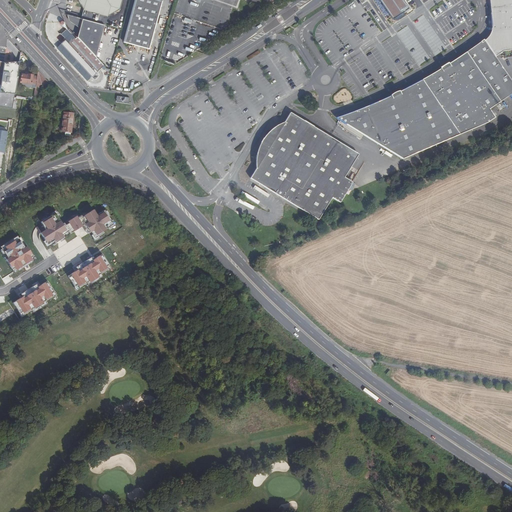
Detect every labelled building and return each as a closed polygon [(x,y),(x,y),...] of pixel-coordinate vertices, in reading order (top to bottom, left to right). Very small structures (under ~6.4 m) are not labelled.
[(80,19),(94,22),(103,25),(105,25),(108,16),(113,13),(120,9),(122,0),(77,0),(83,9),(80,19)] [(147,31),(153,32),(161,1),(158,0),(135,0),(124,42),(133,44),(146,37),(147,31)] [(511,0),(488,0),(491,26),(490,35),(484,40),(497,57),(503,53),(511,51),(511,0)] [(77,37),(95,56),(103,25),(94,22),(80,19),(77,18),(70,16),(71,22),(79,29),(77,37)] [(148,48),(153,32),(147,31),(146,37),(133,44),(148,48)] [(62,38),(68,44),(71,41),(73,39),(68,33),(65,35),(62,38)] [(103,65),(95,56),(77,37),(75,39),(74,38),(73,39),(71,41),(68,44),(69,45),(65,48),(82,67),(87,72),(91,76),(99,69),(103,65)] [(466,55),(500,102),(511,93),(511,78),(497,57),(484,40),(481,42),(482,43),(466,55)] [(421,81),(460,135),(485,124),(494,118),(489,109),(500,102),(466,55),(449,66),(440,71),(421,81)] [(87,72),(82,67),(76,72),(81,78),(87,72)] [(37,76),(36,85),(34,98),(38,98),(39,91),(38,91),(41,85),(46,90),(50,85),(38,72),(37,76)] [(36,85),(37,76),(27,75),(21,75),(20,83),(31,85),(31,84),(36,85)] [(460,135),(421,81),(387,100),(338,119),(402,159),(460,135)] [(73,114),(63,113),(61,132),(64,132),(64,136),(70,137),(73,114)] [(258,167),(252,182),(320,223),(334,202),(341,207),(354,184),(346,179),(360,156),(292,113),(287,121),(276,127),(268,135),(262,144),(258,154),(258,167)] [(0,130),(0,152),(5,153),(8,131),(0,130)] [(220,163),(229,157),(223,148),(214,154),(220,163)] [(93,208),(65,226),(70,233),(86,223),(96,238),(117,225),(107,209),(97,215),(93,208)] [(55,209),(37,220),(44,230),(41,232),(47,243),(50,241),(52,244),(70,233),(65,226),(55,209)] [(18,237),(0,248),(15,271),(33,261),(18,237)] [(75,289),(110,267),(102,254),(92,260),(93,262),(79,271),(77,269),(67,276),(75,289)] [(11,301),(21,318),(56,296),(46,280),(11,301)]
